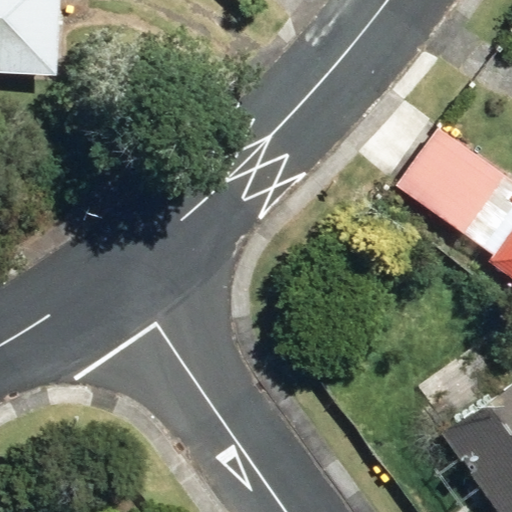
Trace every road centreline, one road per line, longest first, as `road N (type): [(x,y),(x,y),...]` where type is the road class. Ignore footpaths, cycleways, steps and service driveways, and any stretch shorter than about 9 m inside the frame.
road 1 (residential): [(115,275),(246,161),(405,0)]
road 2 (residential): [(115,275),(287,511)]
road 3 (residential): [(0,348),(115,275)]
